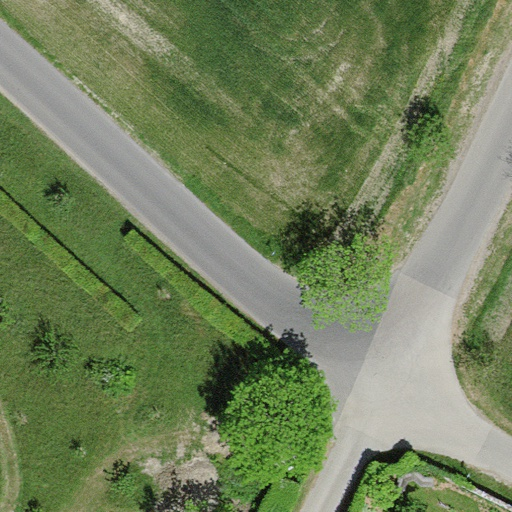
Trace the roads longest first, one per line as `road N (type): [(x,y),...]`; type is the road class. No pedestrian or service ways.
road 1 (unclassified): [(378,396),(0,52)]
road 2 (unclassified): [(511,115),(378,396)]
road 3 (unclassified): [(511,462),(378,396)]
